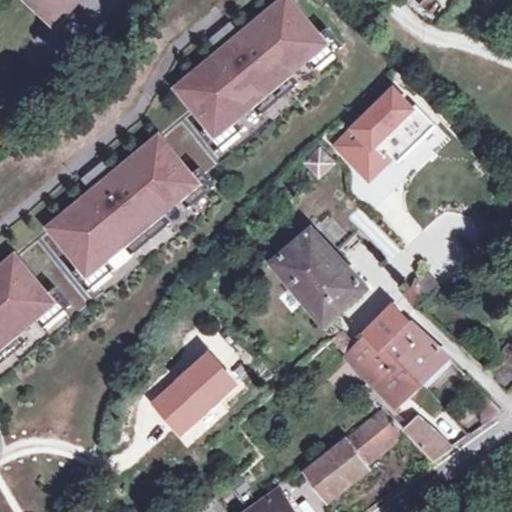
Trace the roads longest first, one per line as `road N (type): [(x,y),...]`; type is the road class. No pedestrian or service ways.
road 1 (track): [(0,455),(51,444),(144,479),(176,463),(261,376)]
road 2 (tertiary): [(511,417),(392,511)]
